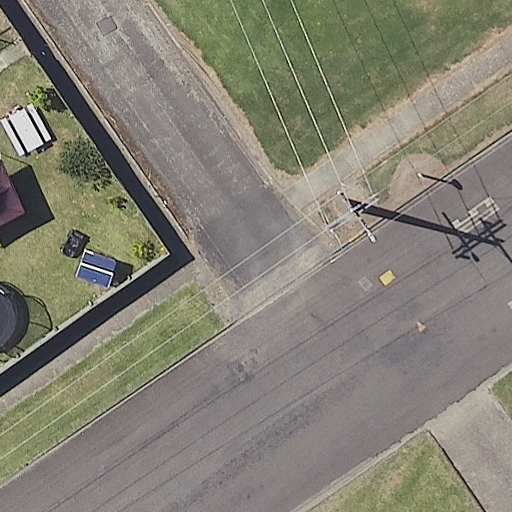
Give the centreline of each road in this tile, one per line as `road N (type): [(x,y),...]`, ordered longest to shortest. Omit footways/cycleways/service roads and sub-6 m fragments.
road 1 (residential): [(49,0),(329,389)]
road 2 (residential): [(511,262),(329,389)]
road 3 (residential): [(329,389),(152,511)]
